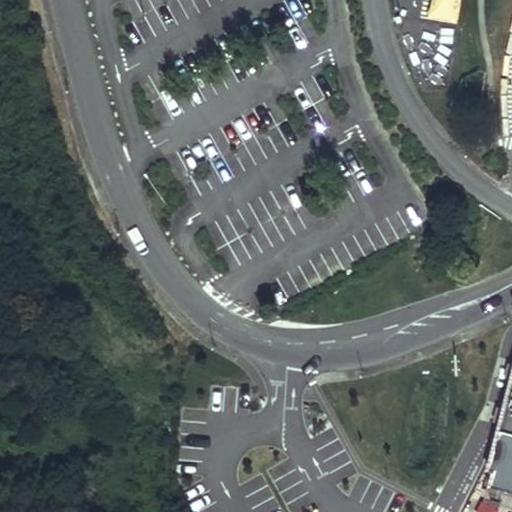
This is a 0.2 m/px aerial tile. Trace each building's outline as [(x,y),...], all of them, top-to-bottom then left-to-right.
[(456,22),(459,0),(427,0),(425,17),(456,22)] [(478,481),(478,483),(511,491),(511,352),(509,364),(504,382),(497,408),(493,427),(478,481)] [(499,381),(504,382),(509,364),(504,362),(499,381)] [(493,427),(497,408),(491,406),(487,425),(493,427)] [(511,491),(478,483),(474,498),(485,501),(487,494),(498,497),(496,504),(511,507),(511,491)] [(498,497),(487,494),(485,501),(485,502),(496,505),(496,504),(498,497)]
